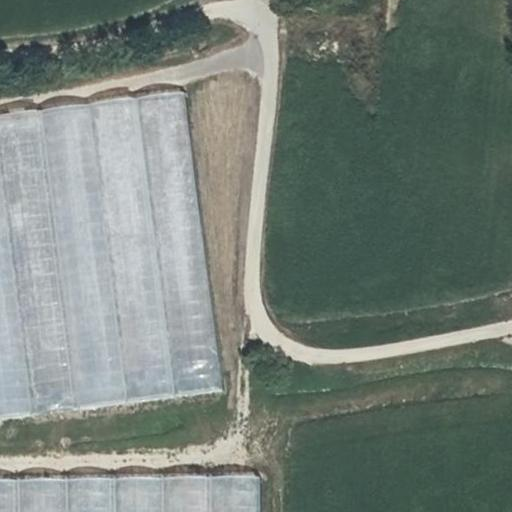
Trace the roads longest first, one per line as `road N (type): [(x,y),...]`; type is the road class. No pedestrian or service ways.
road 1 (track): [(511,326),(331,357),(284,354),(248,296),(272,20)]
road 2 (track): [(0,104),(215,62),(272,20)]
road 3 (track): [(272,20),(236,9),(72,54),(0,59)]
